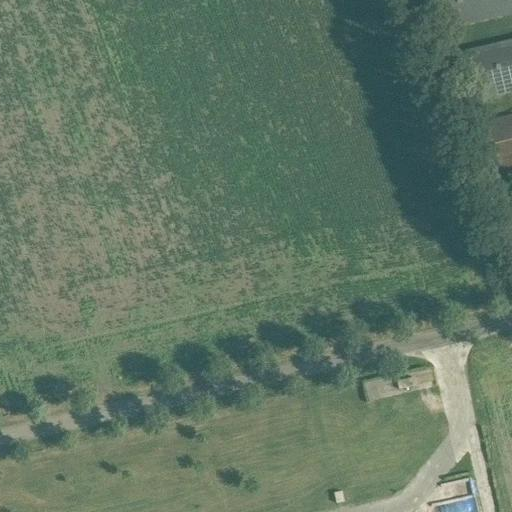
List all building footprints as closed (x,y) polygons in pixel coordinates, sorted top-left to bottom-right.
[(511,0),(442,0),(450,28),(511,13),(511,0)] [(511,42),(457,56),(467,101),(511,91),(511,42)] [(511,166),(511,116),(474,126),(485,173),(511,166)] [(511,209),(487,216),(495,249),(500,269),(511,266),(511,209)] [(395,376),(365,382),(369,400),(399,394),(395,376)]
